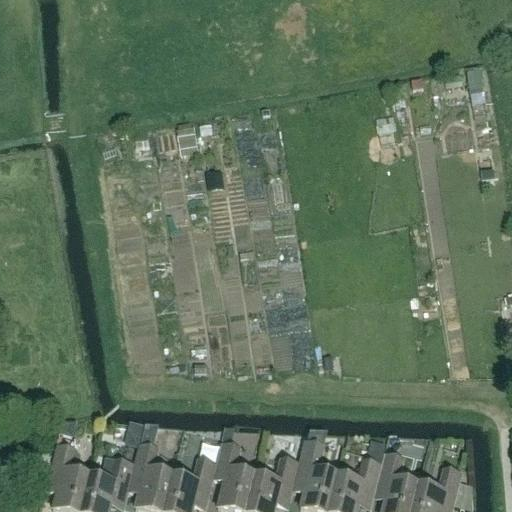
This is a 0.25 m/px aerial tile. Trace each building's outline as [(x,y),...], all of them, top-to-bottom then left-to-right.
[(369,111),(385,110),(384,98),(368,99),(369,111)] [(170,373),(184,370),(180,353),(167,355),(170,373)] [(302,448),(296,471),(296,472),(290,496),(291,496),(303,499),(299,511),(327,511),(335,483),(316,478),(322,453),(302,448)] [(131,469),(131,472),(132,472),(126,495),(127,496),(137,498),(133,511),(162,511),(170,483),(150,478),(156,456),(136,451),(131,469)] [(218,451),(213,472),(211,483),(212,483),(223,486),(216,511),(244,511),(252,483),(254,473),(236,469),(239,457),(218,451)] [(54,453),(43,496),(55,499),(51,511),(80,511),(87,484),(68,479),(74,458),(54,453)] [(382,461),(379,471),(380,472),(371,503),(372,503),(384,506),(382,511),(410,511),(415,492),(397,488),(402,466),(382,461)] [(87,484),(80,511),(109,511),(110,511),(122,511),(124,507),(127,496),(126,495),(128,488),(132,472),(131,472),(131,469),(105,462),(102,474),(99,487),(87,484)] [(354,487),(335,483),(327,511),(370,511),(372,503),(371,503),(380,472),(379,471),(360,466),(354,487)] [(170,483),(162,511),(204,511),(212,483),(211,483),(213,472),(194,467),(189,488),(170,483)] [(252,483),(244,511),(273,511),(274,511),(286,511),(291,496),(290,496),(296,472),(296,471),(277,467),(271,488),(252,483)] [(415,492),(410,511),(452,511),(460,481),(440,476),(435,497),(415,492)]
